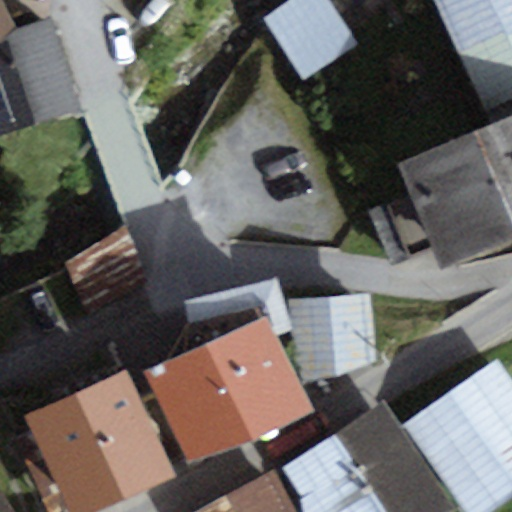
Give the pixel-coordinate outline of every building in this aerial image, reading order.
[(0,0),(0,41),(17,32),(0,0)] [(324,0),(289,0),(262,17),(303,79),(355,46),(324,0)] [(511,0),(433,0),(495,125),(511,118),(511,0)] [(0,84),(65,63),(51,19),(17,32),(0,41),(0,84)] [(0,136),(81,110),(65,63),(0,84),(0,136)] [(511,118),(495,125),(475,133),(511,221),(511,118)] [(511,240),(511,221),(475,133),(399,165),(443,269),(511,240)] [(63,266),(89,312),(145,281),(125,229),(63,266)] [(373,297),(291,300),(303,383),(376,359),(373,297)] [(265,318),(142,372),(186,469),(308,415),(265,318)] [(402,427),(462,511),(495,511),(511,500),(511,380),(497,360),(402,427)] [(105,511),(176,479),(125,371),(24,418),(39,452),(66,509),(67,511),(105,511)] [(453,511),(383,403),(337,432),(388,511),(453,511)] [(388,511),(337,432),(282,468),(303,500),(304,511),(388,511)] [(60,511),(66,509),(39,452),(22,460),(46,511),(60,511)] [(291,511),(271,472),(194,511),(291,511)] [(0,511),(13,511),(0,489),(0,511)]
